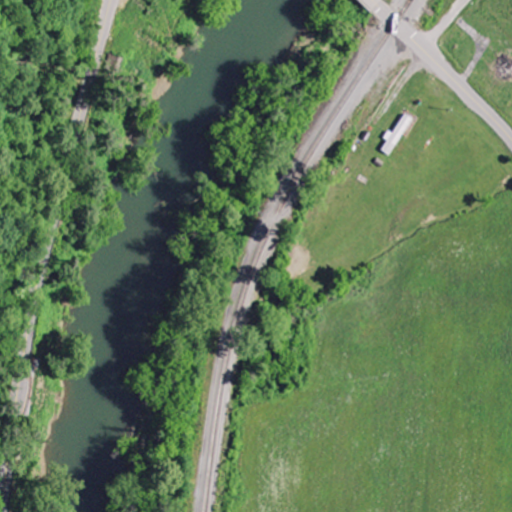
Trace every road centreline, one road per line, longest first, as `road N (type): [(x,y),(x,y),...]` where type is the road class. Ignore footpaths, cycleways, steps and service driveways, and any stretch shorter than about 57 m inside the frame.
road 1 (secondary): [(4,511),(49,253),(112,0)]
road 2 (secondary): [(378,7),(511,136)]
